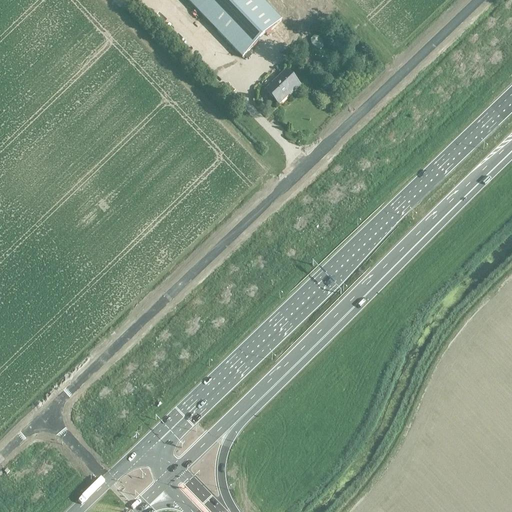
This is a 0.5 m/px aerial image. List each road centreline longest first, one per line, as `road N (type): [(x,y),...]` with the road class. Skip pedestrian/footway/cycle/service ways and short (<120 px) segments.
road 1 (unclassified): [(45,414),(481,0)]
road 2 (trunk): [(511,95),(143,450)]
road 3 (trunk): [(236,415),(511,150)]
